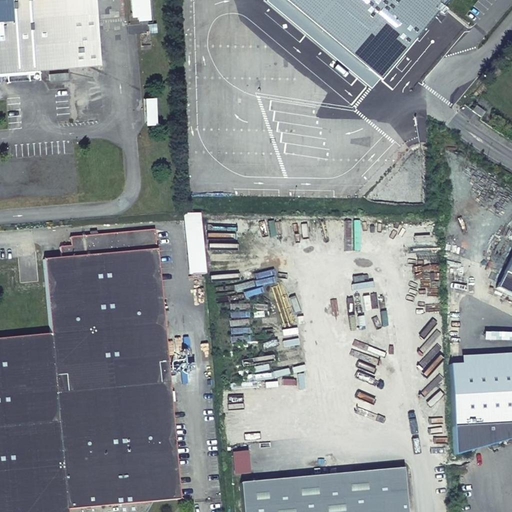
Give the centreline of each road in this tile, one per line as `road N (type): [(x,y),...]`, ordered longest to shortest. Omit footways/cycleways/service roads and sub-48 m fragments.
road 1 (unknown): [(122,0),(128,195),(118,205),(0,219)]
road 2 (unknown): [(205,511),(184,229)]
road 3 (unknown): [(424,511),(415,469),(397,450),(347,437),(279,442)]
road 4 (unknown): [(430,100),(407,46),(364,0)]
